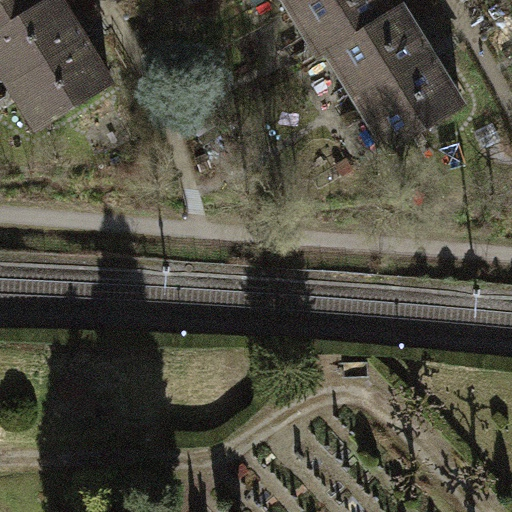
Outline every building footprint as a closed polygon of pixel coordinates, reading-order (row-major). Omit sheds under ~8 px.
[(0,67),(10,83),(84,38),(60,0),(48,0),(0,30),(0,67)] [(0,0),(0,30),(48,0),(0,0)] [(387,0),(302,0),(291,7),(321,56),(328,52),(394,11),(387,0)] [(358,100),(431,55),(401,7),(394,11),(328,52),(358,100)] [(84,38),(10,83),(38,128),(112,83),(84,38)] [(431,55),(358,100),(388,150),(462,105),(431,55)]
